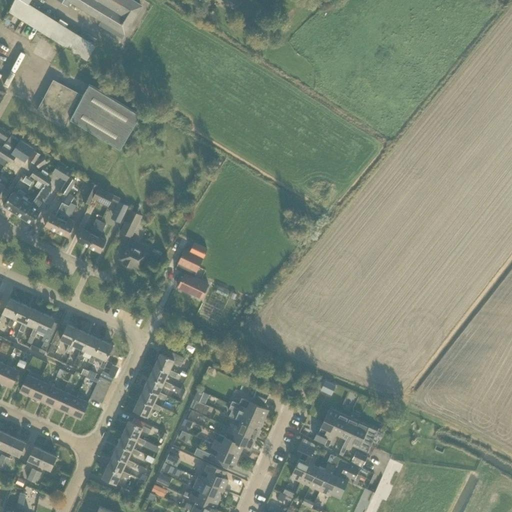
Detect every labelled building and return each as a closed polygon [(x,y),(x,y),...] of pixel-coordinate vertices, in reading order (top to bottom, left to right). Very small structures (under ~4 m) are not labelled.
[(39,31),(49,16),(29,4),(31,0),(14,0),(9,12),(39,31)] [(80,8),(85,0),(58,0),(68,6),(71,2),(80,8)] [(133,0),(85,0),(80,8),(123,34),(141,4),(133,0)] [(217,0),(234,12),(242,0),(217,0)] [(68,28),(49,16),(39,31),(59,43),(68,28)] [(68,28),(59,43),(87,60),(96,46),(68,28)] [(82,96),(53,80),(37,110),(67,126),(70,120),(120,150),(140,116),(89,85),(82,96)] [(0,137),(5,140),(10,133),(0,126),(0,137)] [(6,159),(10,153),(18,141),(11,136),(7,141),(6,141),(2,147),(5,149),(1,156),(6,159)] [(33,148),(20,140),(11,152),(24,161),(33,148)] [(35,151),(29,159),(35,163),(35,162),(40,155),(35,151)] [(10,153),(6,159),(12,163),(16,156),(10,153)] [(35,163),(38,168),(47,162),(43,156),(35,162),(35,163)] [(66,181),(73,170),(59,162),(52,172),(61,178),(66,181)] [(36,179),(40,172),(35,169),(30,175),(36,179)] [(48,178),(46,176),(40,172),(36,179),(43,184),(48,177),(48,178)] [(51,180),(48,178),(48,177),(43,184),(47,186),(51,180)] [(66,196),(76,181),(69,177),(60,191),(66,196)] [(90,204),(92,198),(98,185),(91,182),(82,200),(90,204)] [(108,207),(114,194),(98,186),(92,198),(98,201),(98,202),(108,207)] [(22,198),(24,196),(25,193),(19,189),(16,194),(13,192),(3,206),(13,212),(22,198)] [(70,194),(64,203),(69,206),(71,202),(74,197),(70,194)] [(32,204),(22,218),(32,224),(41,210),(38,208),(44,199),(38,195),(32,204)] [(22,218),(32,204),(27,201),(28,199),(24,196),(22,198),(13,212),(22,218)] [(120,222),(128,206),(119,201),(115,209),(118,211),(114,219),(120,222)] [(51,213),(45,225),(56,231),(69,206),(64,203),(62,202),(55,216),(51,213)] [(77,205),(71,202),(69,206),(56,231),(68,237),(74,225),(76,221),(69,217),(71,213),(73,214),(77,205)] [(130,210),(125,220),(120,232),(131,237),(137,226),(142,215),(130,210)] [(89,247),(101,221),(97,219),(90,233),(83,229),(77,241),(89,247)] [(101,221),(89,247),(100,252),(106,240),(99,237),(106,223),(101,221)] [(140,269),(148,253),(128,243),(120,259),(124,261),(123,263),(131,267),(132,265),(140,269)] [(190,252),(184,249),(176,268),(184,273),(178,287),(201,298),(205,292),(206,291),(205,290),(208,284),(194,277),(207,249),(194,243),(190,252)] [(14,318),(21,303),(9,298),(2,313),(11,317),(5,331),(9,333),(15,319),(14,318)] [(25,323),(32,308),(21,303),(14,318),(15,319),(23,322),(16,337),(20,339),(27,324),(25,323)] [(36,328),(43,313),(32,308),(25,323),(27,324),(34,327),(27,341),(31,343),(37,332),(38,329),(36,328)] [(38,329),(37,332),(44,335),(41,340),(48,344),(56,328),(52,326),(55,319),(43,313),(36,328),(38,329)] [(72,344),(79,329),(67,324),(64,331),(58,328),(51,342),(52,343),(47,354),(53,357),(61,339),(69,343),(66,351),(70,353),(73,345),(72,344)] [(83,349),(90,335),(79,329),(72,344),(73,345),(81,348),(73,364),(78,366),(85,350),(83,349)] [(94,355),(101,340),(90,335),(83,349),(85,350),(92,353),(88,361),(92,363),(96,355),(94,355)] [(94,355),(96,355),(103,359),(99,367),(104,369),(108,360),(106,359),(113,345),(101,340),(94,355)] [(169,370),(170,370),(173,363),(180,366),(184,358),(164,348),(162,354),(160,353),(155,363),(169,370)] [(177,373),(170,370),(169,370),(155,363),(150,375),(164,382),(164,381),(168,374),(175,377),(177,373)] [(6,365),(0,379),(0,382),(11,387),(19,371),(6,365)] [(100,376),(112,382),(114,376),(102,371),(100,376)] [(32,397),(40,380),(27,375),(20,391),(32,397)] [(172,384),(164,381),(164,382),(150,375),(144,386),(159,393),(159,392),(163,385),(170,389),(172,384)] [(109,387),(112,382),(100,376),(97,382),(109,387)] [(44,402),(52,386),(40,380),(32,397),(44,402)] [(325,380),(320,390),(331,395),(336,386),(325,380)] [(107,392),(109,387),(97,382),(95,387),(107,392)] [(56,408),(64,391),(52,386),(44,402),(56,408)] [(167,396),(159,392),(159,393),(144,386),(139,398),(153,405),(154,403),(157,396),(165,400),(167,396)] [(104,398),(107,392),(95,387),(93,392),(104,398)] [(68,413),(76,397),(64,391),(56,408),(68,413)] [(265,402),(268,396),(256,391),(253,397),(265,402)] [(102,403),(104,398),(93,392),(90,398),(102,403)] [(76,397),(68,413),(80,419),(88,402),(76,397)] [(161,407),(154,403),(153,405),(139,398),(134,410),(148,417),(152,408),(159,411),(161,407)] [(196,400),(192,407),(202,412),(206,405),(196,400)] [(238,408),(264,420),(268,410),(249,401),(247,407),(240,404),(238,408)] [(259,429),(264,420),(238,408),(236,412),(243,415),(241,421),(259,429)] [(325,444),(327,438),(339,412),(329,408),(321,427),(318,434),(316,433),(314,439),(325,444)] [(197,419),(199,413),(191,409),(189,415),(197,419)] [(346,423),(349,417),(339,412),(327,438),(331,440),(335,433),(340,436),(346,423)] [(343,445),(347,447),(359,421),(349,417),(346,423),(340,436),(346,438),(343,445)] [(190,428),(193,422),(187,420),(184,426),(190,428)] [(137,439),(138,437),(141,430),(149,433),(152,426),(145,423),(143,426),(143,427),(128,421),(123,432),(137,439)] [(255,439),(259,429),(241,421),(238,427),(231,424),(229,427),(255,439)] [(369,426),(359,421),(347,447),(351,449),(352,445),(367,452),(377,431),(368,427),(369,426)] [(243,446),(250,449),(255,439),(229,427),(227,431),(228,431),(225,437),(232,440),(243,445),(243,446)] [(184,440),(188,433),(182,431),(179,438),(184,440)] [(0,446),(8,451),(14,437),(4,432),(0,439),(0,446)] [(146,441),(138,437),(137,439),(123,432),(118,443),(132,450),(133,448),(136,441),(144,445),(146,441)] [(232,440),(225,437),(218,433),(216,440),(215,439),(213,443),(239,455),(243,446),(243,445),(232,440)] [(14,437),(8,451),(19,456),(25,442),(14,437)] [(300,481),(312,455),(315,449),(301,442),(297,449),(302,451),(291,477),(300,481)] [(140,452),(133,448),(132,450),(118,443),(113,455),(127,461),(128,460),(131,452),(138,456),(140,452)] [(234,465),(239,455),(213,443),(211,447),(218,451),(216,457),(197,448),(194,454),(208,460),(220,466),(223,460),(234,465)] [(39,465),(45,451),(34,446),(28,460),(39,465)] [(45,451),(39,465),(50,470),(56,456),(45,451)] [(364,464),(367,456),(356,451),(352,459),(364,464)] [(169,453),(165,461),(177,467),(180,459),(180,458),(169,453)] [(135,463),(128,460),(127,461),(113,455),(107,466),(121,472),(122,471),(126,464),(133,467),(135,463)] [(310,486),(319,467),(313,464),(316,457),(312,455),(300,481),(310,486)] [(5,469),(10,458),(6,456),(1,467),(5,469)] [(198,478),(223,490),(228,480),(224,478),(227,472),(204,462),(201,468),(209,471),(206,477),(199,474),(198,478)] [(174,475),(177,468),(167,463),(164,470),(174,475)] [(320,490),(332,464),(331,464),(328,463),(324,470),(319,467),(310,486),(320,490)] [(332,464),(320,490),(330,495),(338,476),(332,473),(335,466),(332,464)] [(355,479),(359,470),(345,464),(341,473),(355,479)] [(423,492),(427,467),(413,465),(413,467),(413,471),(412,471),(412,474),(406,474),(404,490),(423,492)] [(130,474),(122,471),(121,472),(107,466),(102,477),(116,484),(120,475),(128,478),(130,474)] [(32,468),(27,479),(32,481),(37,470),(32,468)] [(41,472),(37,470),(32,481),(36,483),(41,472)] [(160,472),(156,480),(168,486),(171,478),(160,472)] [(18,477),(16,483),(23,486),(25,480),(18,477)] [(219,499),(223,490),(198,478),(196,482),(198,483),(195,488),(219,499)] [(164,489),(155,484),(151,491),(161,495),(164,489)] [(130,497),(133,492),(121,486),(119,492),(130,497)] [(215,509),(219,499),(195,488),(192,494),(185,491),(183,495),(189,497),(196,501),(203,504),(215,509)] [(292,498),(295,492),(285,488),(283,493),(285,495),(292,498)] [(285,495),(283,493),(280,492),(277,498),(282,501),(285,495)] [(409,506),(392,504),(391,511),(415,511),(416,508),(423,509),(424,502),(410,500),(409,506)] [(222,511),(215,509),(203,504),(196,501),(194,505),(186,502),(184,507),(192,510),(195,511),(222,511)]
